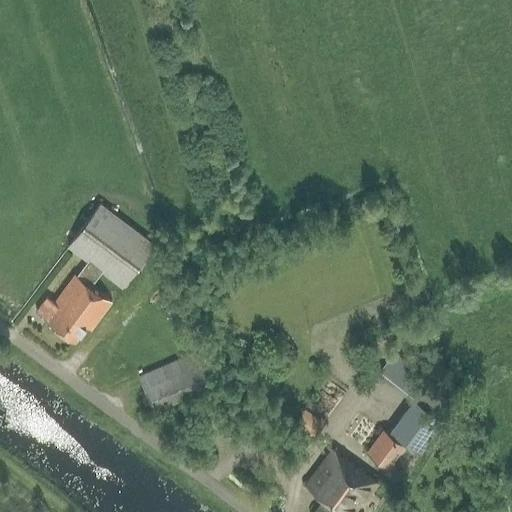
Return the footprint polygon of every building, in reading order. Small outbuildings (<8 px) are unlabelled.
[(92,286),(103,271),(124,286),(156,244),(102,203),(70,245),(89,260),(78,275),(76,274),(55,302),(48,296),(36,311),(49,320),(75,340),(85,328),(90,332),(113,301),(92,286)] [(395,350),(378,371),(417,401),(429,410),(431,408),(445,389),(395,350)] [(212,386),(197,352),(139,377),(153,411),(212,386)] [(417,401),(395,432),(423,452),(446,419),(431,408),(429,410),(417,401)] [(304,413),(296,425),(316,438),(323,427),(304,413)] [(390,466),(407,444),(385,428),(368,451),(390,466)] [(356,511),(378,482),(332,449),(306,485),(324,498),(314,511),(356,511)]
